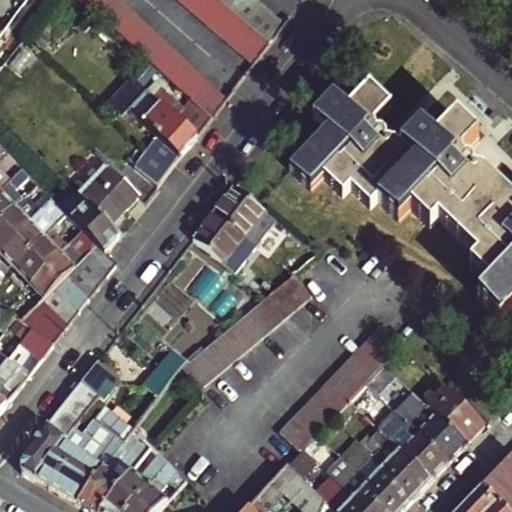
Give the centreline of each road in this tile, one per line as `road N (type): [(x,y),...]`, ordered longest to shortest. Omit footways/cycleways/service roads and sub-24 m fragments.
road 1 (residential): [(360,0),(0,455)]
road 2 (unknown): [(210,511),(306,378),(365,276)]
road 3 (residential): [(406,0),(511,88)]
